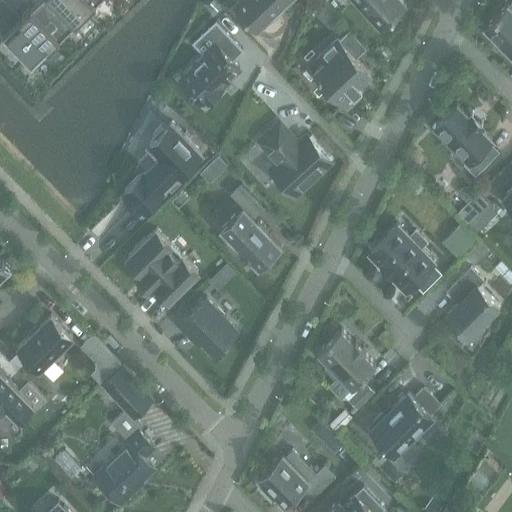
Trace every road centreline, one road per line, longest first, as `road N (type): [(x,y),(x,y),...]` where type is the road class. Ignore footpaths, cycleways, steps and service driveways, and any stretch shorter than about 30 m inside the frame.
road 1 (residential): [(331,254),(448,28)]
road 2 (residential): [(55,265),(211,423),(234,434)]
road 3 (residential): [(234,434),(331,254)]
